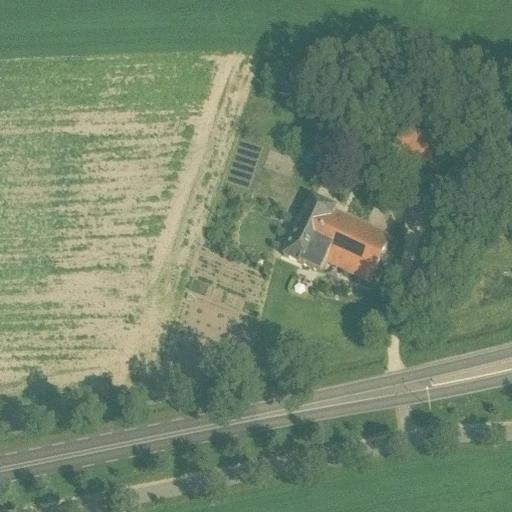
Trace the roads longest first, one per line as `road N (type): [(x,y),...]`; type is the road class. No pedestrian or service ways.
road 1 (primary): [(0,472),(511,365)]
road 2 (unclassified): [(54,511),(409,438),(511,432)]
